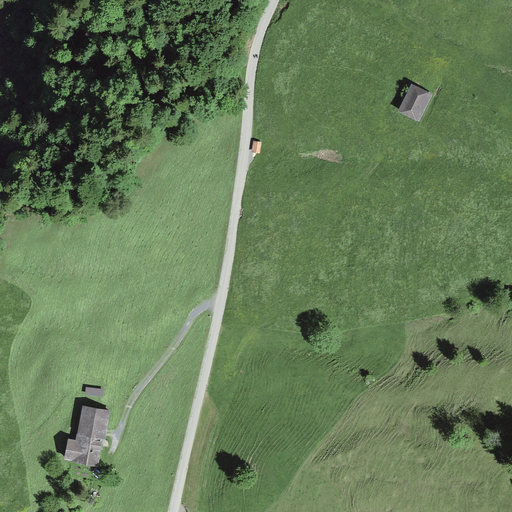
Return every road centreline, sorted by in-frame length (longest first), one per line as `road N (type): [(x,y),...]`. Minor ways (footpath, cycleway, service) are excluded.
road 1 (unclassified): [(275,0),(259,38),(219,299),(172,511)]
road 2 (track): [(117,434),(202,303),(219,299)]
